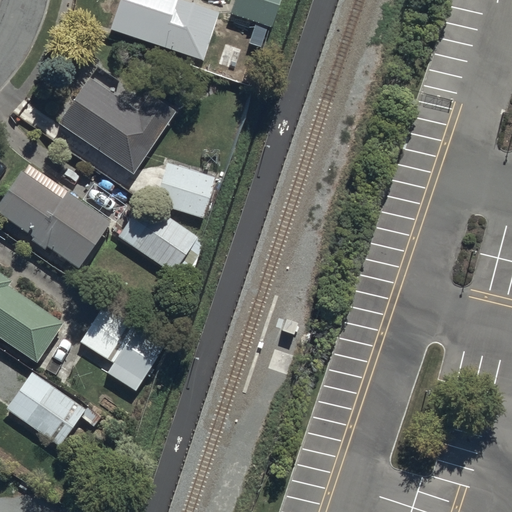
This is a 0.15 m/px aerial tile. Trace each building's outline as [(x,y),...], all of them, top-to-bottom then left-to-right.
[(117,0),(109,27),(202,57),(218,9),(191,0),(117,0)] [(269,25),(277,0),(233,0),(230,13),(269,25)] [(132,173),(176,109),(150,91),(137,109),(88,75),(57,122),(132,173)] [(203,217),(214,177),(164,162),(152,202),(203,217)] [(20,167),(0,196),(0,211),(34,235),(32,239),(43,246),(45,243),(78,265),(109,219),(65,190),(62,195),(20,167)] [(140,199),(113,239),(169,276),(175,268),(189,274),(202,239),(140,199)] [(0,270),(0,335),(20,349),(16,355),(29,364),(33,358),(36,360),(39,356),(49,362),(58,348),(49,342),(64,321),(9,284),(13,279),(0,270)] [(163,347),(103,305),(79,339),(86,344),(80,354),(134,390),(163,347)] [(98,417),(30,371),(6,406),(8,407),(0,418),(0,420),(13,429),(19,419),(58,445),(79,415),(93,424),(98,417)]
